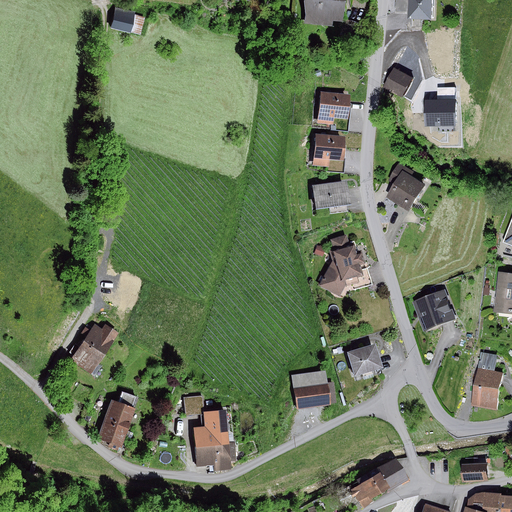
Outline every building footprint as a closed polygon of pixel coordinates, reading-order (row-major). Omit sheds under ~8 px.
[(339,0),(305,0),(303,22),(337,25),(339,0)] [(398,0),(398,10),(410,10),(409,0),(398,0)] [(435,0),(410,0),(410,19),(435,20),(435,0)] [(134,14),(115,9),(111,27),(129,32),(134,14)] [(409,76),(397,69),(387,87),(399,94),(409,76)] [(350,96),(320,92),(316,126),(331,127),(332,119),(347,121),(350,96)] [(344,136),(313,135),(312,167),(327,167),(328,160),(343,161),(344,136)] [(409,173),(398,167),(389,183),(396,186),(387,201),(412,215),(427,188),(407,176),(409,173)] [(343,183),(312,187),(315,211),(347,207),(343,183)] [(346,237),(331,241),(334,251),(329,252),(331,261),(319,287),(338,297),(343,287),(355,290),(372,287),(367,269),(359,271),(356,264),(361,264),(359,254),(354,256),(352,246),(348,248),(346,237)] [(317,246),(314,254),(322,257),(325,249),(317,246)] [(511,273),(500,272),(495,312),(511,314),(511,273)] [(447,291),(414,303),(425,333),(458,321),(447,291)] [(102,330),(94,324),(90,330),(85,327),(80,334),(85,337),(81,343),(101,356),(116,334),(105,326),(102,330)] [(101,356),(81,343),(79,346),(75,343),(68,353),(71,355),(68,360),(92,376),(98,367),(95,364),(101,356)] [(372,344),(345,352),(353,379),(380,370),(372,344)] [(482,352),(479,368),(497,371),(499,355),(482,352)] [(497,371),(479,368),(473,406),(499,411),(505,372),(497,371)] [(324,371),(292,376),(296,409),(329,405),(328,402),(335,401),(333,382),(326,383),(324,371)] [(90,391),(79,385),(73,397),(84,402),(90,391)] [(117,403),(110,400),(104,419),(125,427),(136,397),(121,392),(117,403)] [(201,396),(183,398),(184,412),(203,410),(201,396)] [(203,427),(193,428),(194,447),(227,444),(224,410),(202,412),(203,427)] [(125,427),(104,419),(96,439),(109,443),(107,447),(117,450),(125,427)] [(127,431),(124,438),(130,441),(133,433),(127,431)] [(227,444),(194,447),(196,467),(213,465),(213,472),(230,470),(229,461),(235,461),(234,443),(227,444)] [(394,457),(376,467),(390,491),(408,480),(394,457)] [(491,464),(463,465),(463,482),(492,480),(491,464)] [(358,485),(351,489),(362,507),(390,491),(376,467),(355,480),(358,485)] [(471,507),(470,507),(468,511),(502,511),(504,496),(504,493),(485,492),(478,494),(472,500),(471,507)] [(511,511),(511,496),(504,496),(502,511),(511,511)]
